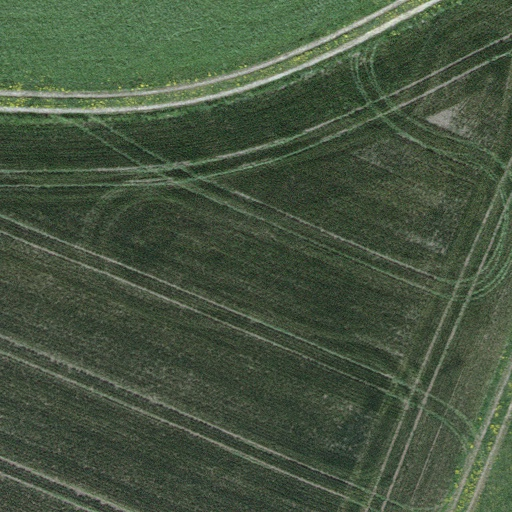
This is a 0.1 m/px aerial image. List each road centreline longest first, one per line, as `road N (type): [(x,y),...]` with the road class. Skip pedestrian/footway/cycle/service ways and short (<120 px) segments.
road 1 (track): [(411,0),(233,87),(119,103),(0,97)]
road 2 (track): [(511,389),(460,511)]
